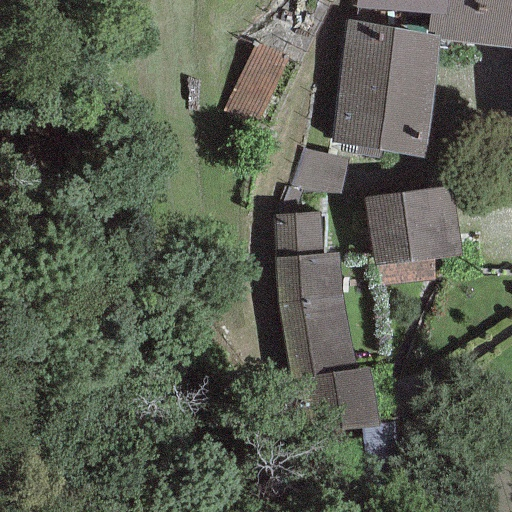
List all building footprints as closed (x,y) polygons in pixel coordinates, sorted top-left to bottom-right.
[(511,0),(356,0),(355,9),(430,14),(428,34),(439,36),(438,40),(511,48),(511,0)] [(428,34),(347,23),(330,145),(422,158),(438,40),(439,36),(428,34)] [(295,69),(266,52),(233,107),(261,124),(295,69)] [(346,159),(301,149),(290,187),(339,195),(346,159)] [(450,186),(361,201),(376,291),(437,280),(434,259),(462,254),(450,186)] [(319,212),(273,216),(275,259),(277,305),(289,382),(302,379),(309,435),(379,429),(369,367),(356,370),(340,292),(337,254),(321,253),(319,212)]
